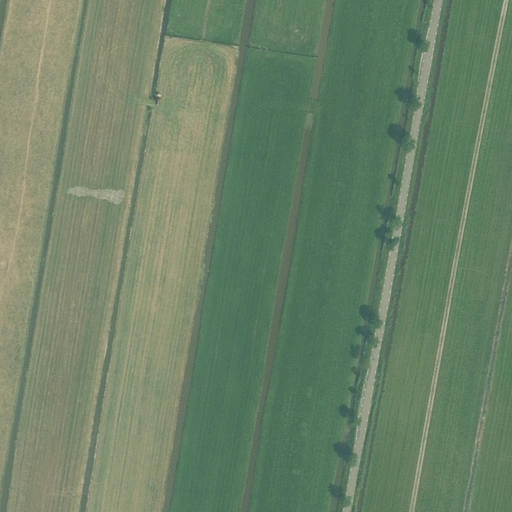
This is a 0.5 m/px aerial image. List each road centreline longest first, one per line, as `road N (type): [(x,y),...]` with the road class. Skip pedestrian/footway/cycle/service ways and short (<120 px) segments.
road 1 (track): [(412,511),(509,0)]
road 2 (unclassified): [(438,0),(345,511)]
